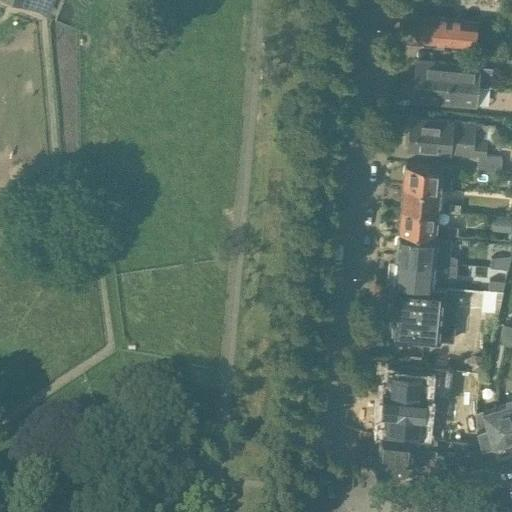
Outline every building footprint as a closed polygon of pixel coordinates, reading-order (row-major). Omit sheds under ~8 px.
[(500,23),(478,21),(478,20),(421,14),(418,39),(475,45),(474,52),(497,54),(500,23)] [(416,59),(414,78),(478,84),(490,85),(491,73),(484,65),(416,59)] [(476,104),(478,84),(414,78),(413,98),(476,104)] [(411,116),(409,132),(475,138),(476,123),(411,116)] [(408,148),(473,154),(472,167),(499,170),(501,157),(487,155),(488,139),(475,138),(409,132),(408,148)] [(404,183),(439,187),(441,165),(406,161),(404,183)] [(437,209),(439,187),(404,183),(402,206),(437,209)] [(448,200),(447,210),(460,211),(461,201),(448,200)] [(402,206),(400,229),(435,232),(437,209),(402,206)] [(492,229),(511,231),(511,217),(493,215),(492,229)] [(446,224),(445,233),(457,234),(458,225),(446,224)] [(399,233),(399,235),(396,238),(396,244),(398,247),(397,257),(442,262),(443,250),(435,250),(437,237),(399,233)] [(490,264),(508,267),(511,253),(491,255),(490,264)] [(397,257),(396,267),(393,269),(393,275),(395,280),(397,281),(432,284),(433,272),(441,272),(442,262),(397,257)] [(475,288),(497,290),(502,290),(505,279),(489,278),(488,281),(476,280),(475,288)] [(392,311),(390,333),(392,333),(439,338),(451,339),(456,286),(432,284),(397,281),(394,312),(392,311)] [(493,311),(494,298),(483,296),(482,310),(493,311)] [(511,323),(505,322),(501,338),(511,340),(511,323)] [(481,354),(473,354),(470,360),(473,367),(480,367),(484,361),(481,354)] [(385,389),(382,413),(385,413),(383,432),(413,435),(433,437),(435,417),(437,395),(451,396),(454,368),(428,365),(400,362),(399,370),(389,369),(387,389),(385,389)] [(480,370),(463,369),(461,389),(478,391),(480,370)] [(475,411),(476,427),(482,445),(493,441),(494,443),(496,442),(497,445),(511,440),(511,393),(507,395),(508,400),(475,411)] [(378,438),(377,445),(379,446),(378,457),(395,459),(395,454),(411,455),(411,453),(415,453),(415,454),(430,455),(436,455),(436,447),(434,447),(435,437),(433,437),(413,435),(383,432),(383,433),(382,434),(381,433),(380,436),(378,438)] [(88,448),(92,459),(132,448),(127,435),(88,448)] [(447,448),(447,455),(449,462),(464,458),(468,441),(462,440),(458,440),(456,449),(447,448)] [(395,459),(378,457),(376,474),(380,478),(398,473),(407,476),(446,463),(444,456),(436,455),(430,455),(415,454),(415,453),(411,453),(411,455),(395,454),(395,459)]
